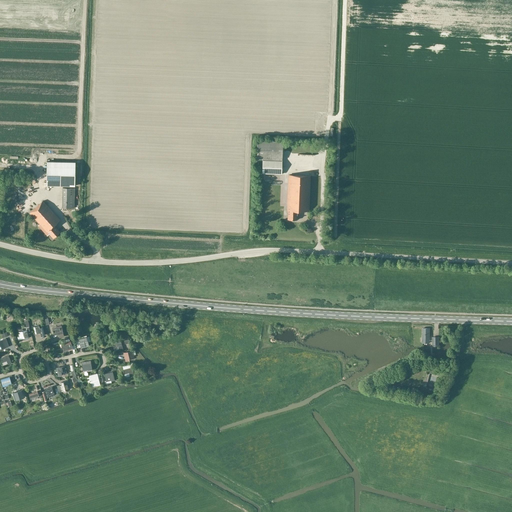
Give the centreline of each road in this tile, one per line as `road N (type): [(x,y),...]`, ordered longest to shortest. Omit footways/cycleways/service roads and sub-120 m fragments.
road 1 (unclassified): [(511,264),(251,250),(114,263),(0,243)]
road 2 (primary): [(511,321),(303,313),(0,284)]
road 3 (unknown): [(318,252),(328,132),(341,114),(346,0)]
road 4 (track): [(95,261),(95,249),(44,196),(37,165),(0,164)]
